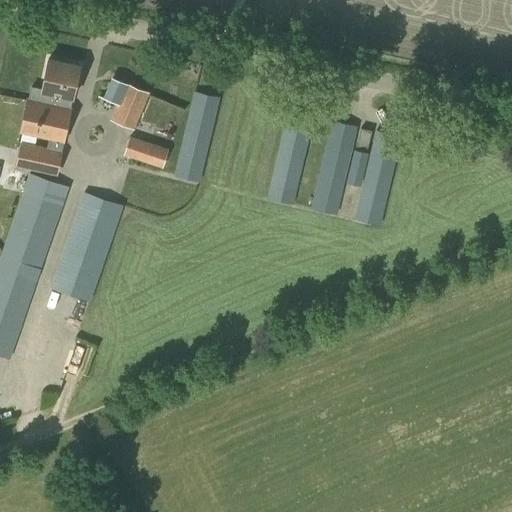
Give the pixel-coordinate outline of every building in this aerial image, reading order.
[(30,99),(70,108),(71,107),(69,106),(72,95),(73,95),(79,65),(49,58),(42,89),(33,87),(30,99)] [(134,129),(150,91),(111,76),(103,96),(117,102),(110,119),(134,129)] [(200,181),(220,95),(193,89),(174,175),(200,181)] [(70,108),(30,99),(30,100),(29,99),(22,129),(64,138),(70,108)] [(293,203),(314,115),(287,111),(268,197),(293,203)] [(337,213),(357,125),(332,120),(311,207),(337,213)] [(361,184),(372,131),(361,128),(357,148),(353,147),(346,181),(361,184)] [(381,222),(402,136),(376,131),(355,217),(381,222)] [(162,167),(168,147),(129,135),(123,154),(162,167)] [(50,136),(48,147),(61,150),(64,138),(50,136)] [(27,142),(23,161),(38,165),(57,169),(61,150),(48,147),(42,146),(27,142)] [(0,354),(10,358),(34,289),(70,186),(29,172),(28,176),(10,225),(0,255),(0,354)] [(91,300),(95,289),(124,204),(83,191),(51,285),(53,286),(40,324),(71,336),(85,298),(91,300)]
